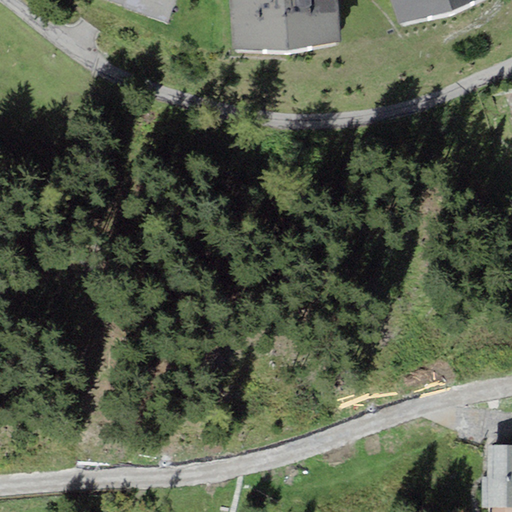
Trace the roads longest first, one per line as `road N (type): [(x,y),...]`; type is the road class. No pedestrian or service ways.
road 1 (residential): [(9,0),(85,61),(252,116),(378,115),(511,65)]
road 2 (residential): [(0,486),(245,462),(511,384)]
